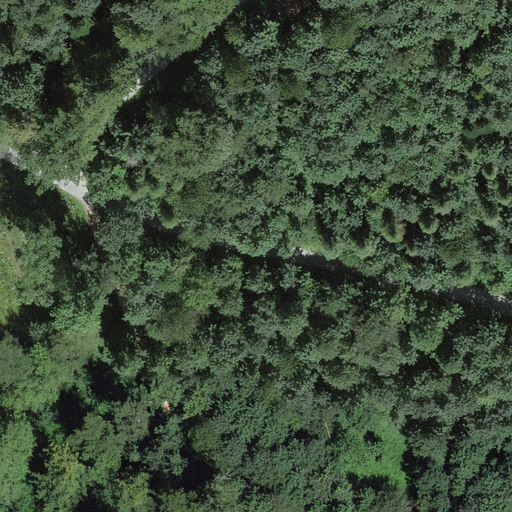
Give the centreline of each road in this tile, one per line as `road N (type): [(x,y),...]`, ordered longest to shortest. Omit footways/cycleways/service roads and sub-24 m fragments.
road 1 (track): [(511,313),(427,282),(167,225),(68,192),(0,153)]
road 2 (track): [(230,0),(78,140),(68,192)]
road 3 (track): [(0,83),(142,75)]
